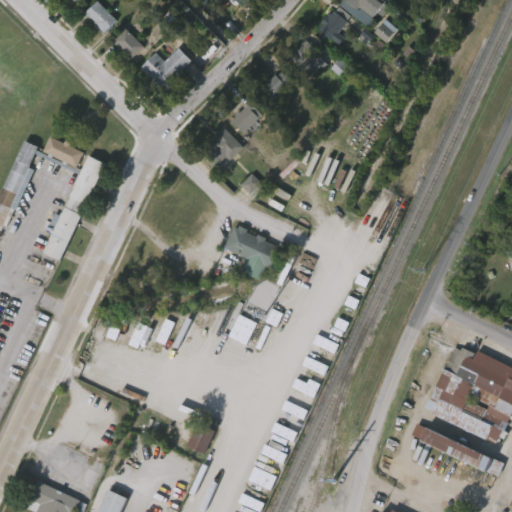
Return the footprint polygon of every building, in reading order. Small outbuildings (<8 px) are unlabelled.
[(33,0),(47,13),(59,1),(58,0),(33,0)] [(204,0),(212,8),(220,0),(204,0)] [(254,0),(246,8),(238,0),(254,0)] [(386,0),(388,1),(385,5),(391,9),(384,17),(378,13),(375,18),(361,7),(358,10),(345,0),(386,0)] [(98,1),(117,21),(104,34),(94,23),(95,22),(86,14),(98,1)] [(55,22),(73,39),(88,23),(70,7),(55,22)] [(234,44),(252,24),(234,8),(223,21),(231,28),(224,35),(234,44)] [(346,38),(341,45),(324,31),(327,28),(323,25),(334,11),(348,22),(340,33),(346,38)] [(334,40),(363,61),(382,35),(352,14),(334,40)] [(138,34),(147,26),(140,16),(130,24),(138,34)] [(127,29),(145,47),(133,60),(113,43),(125,30),(127,29)] [(112,56),(94,36),(81,47),(100,68),(112,56)] [(328,64),(324,68),(320,65),(309,78),(302,72),(306,68),(296,60),(299,55),(295,51),(303,41),(328,64)] [(192,61),(178,75),(181,78),(165,93),(141,68),(157,53),(165,62),(180,48),(192,61)] [(335,68),(344,57),(331,48),(317,66),(334,80),(340,72),(335,68)] [(370,68),(381,77),(392,64),(381,54),(370,68)] [(140,81),(121,64),(109,77),(127,94),(140,81)] [(283,72),(293,82),(272,102),(260,89),(270,78),(272,80),(277,75),(278,76),(283,72)] [(137,102),(159,125),(188,97),(175,82),(160,96),(152,87),(137,102)] [(318,95),(302,87),(296,98),(313,106),(318,95)] [(336,111),(343,101),(334,94),(326,104),(336,111)] [(249,101),(264,116),(244,134),(232,121),(237,117),(236,115),(245,109),(243,106),(249,101)] [(267,134),(281,121),(271,109),(256,122),(267,134)] [(236,158),(233,161),(232,160),(218,175),(212,169),(215,166),(206,156),(214,148),(212,146),(217,141),(214,139),(225,128),(245,148),(235,158),(236,158)] [(51,135),(71,143),(70,144),(85,151),(77,166),(67,161),(66,163),(81,170),(89,153),(107,162),(60,260),(43,252),(80,174),(36,153),(30,167),(35,170),(16,209),(12,207),(0,232),(0,205),(1,203),(0,202),(0,191),(25,139),(39,145),(37,149),(48,154),(49,153),(44,150),(51,135)] [(258,150),(245,136),(226,154),(239,168),(258,150)] [(225,195),(239,182),(221,163),(198,186),(212,201),(222,192),(225,195)] [(39,189),(75,200),(79,184),(44,173),(39,189)] [(34,180),(18,174),(0,222),(0,255),(4,245),(12,248),(29,204),(26,202),(34,180)] [(42,289),(60,296),(98,196),(80,189),(42,289)] [(258,218),(247,208),(236,220),(247,230),(258,218)] [(320,225),(340,234),(342,230),(322,221),(320,225)] [(286,249),(276,270),(267,266),(261,279),(241,270),(247,257),(225,247),(235,225),(286,249)] [(220,283),(242,292),(236,306),(256,314),(261,302),(268,305),(278,282),(229,261),(220,283)] [(242,379),(252,358),(234,350),(224,371),(242,379)] [(216,430),(205,454),(188,445),(199,422),(216,430)] [(506,463),(499,477),(423,440),(430,426),(506,463)] [(209,465),(190,459),(183,482),(202,488),(209,465)] [(415,476),(494,511),(500,497),(421,462),(415,476)] [(273,511),(284,489),(262,479),(248,511),(249,511),(273,511)] [(39,480),(70,495),(72,491),(77,493),(75,497),(81,500),(75,511),(37,511),(26,507),(39,480)] [(128,499),(122,511),(98,511),(109,490),(128,499)]
